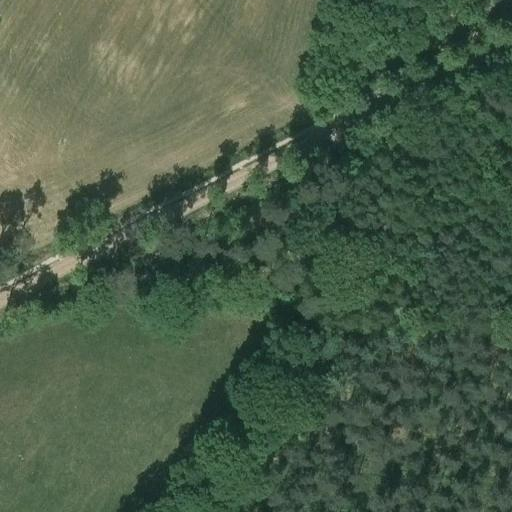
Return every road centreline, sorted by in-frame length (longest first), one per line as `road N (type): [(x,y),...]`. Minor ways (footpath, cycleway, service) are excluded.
road 1 (track): [(0,294),(351,120)]
road 2 (track): [(351,120),(511,38)]
